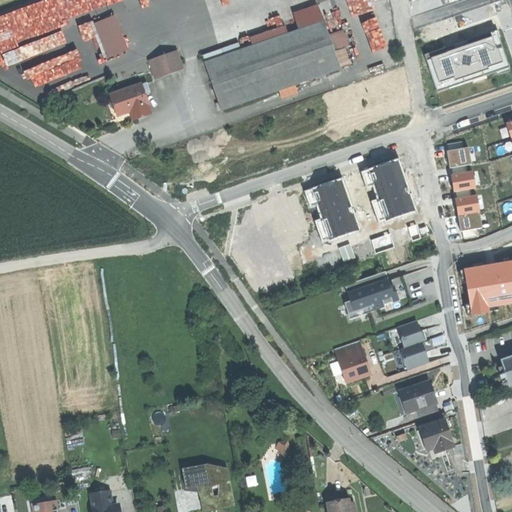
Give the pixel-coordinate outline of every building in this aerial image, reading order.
[(80,0),(41,0),(16,7),(20,25),(83,9),(80,0)] [(141,0),(142,4),(148,2),(151,14),(163,11),(160,0),(169,0),(171,8),(200,0),(141,0)] [(15,11),(5,14),(8,23),(18,20),(15,11)] [(96,23),(110,58),(131,50),(117,14),(96,23)] [(203,66),(220,112),(339,69),(323,23),(203,66)] [(506,63),(493,26),(422,51),(435,88),(506,63)] [(155,68),(158,76),(183,67),(178,52),(152,61),(155,68)] [(144,88),(111,99),(115,110),(118,119),(128,116),(131,124),(148,118),(142,101),(148,99),(144,88)] [(184,122),(189,126),(210,100),(205,96),(184,122)] [(511,114),(502,117),(511,147),(511,114)] [(468,141),(442,145),(457,228),(482,224),(468,141)] [(511,253),(459,263),(467,311),(486,308),(485,302),(511,296),(511,253)] [(353,281),(366,319),(415,303),(408,284),(418,281),(411,262),(353,281)] [(398,330),(405,350),(426,343),(427,343),(420,322),(398,330)] [(335,351),(348,386),(375,376),(361,341),(335,351)] [(402,351),(409,373),(433,364),(426,343),(405,350),(402,351)] [(507,374),(511,386),(511,385),(511,357),(503,360),(507,374)] [(416,399),(420,409),(441,402),(438,391),(434,381),(407,389),(411,400),(416,399)] [(410,412),(420,409),(416,399),(411,400),(407,389),(403,391),(410,412)] [(445,420),(421,428),(428,449),(435,447),(436,452),(454,446),(449,431),(445,420)] [(282,459),(292,458),(289,441),(278,442),(279,457),(265,459),(270,493),(286,490),(282,459)] [(199,487),(203,511),(234,506),(228,469),(207,465),(180,470),(184,490),(199,487)] [(257,476),(248,477),(249,486),(258,485),(257,476)] [(110,493),(91,496),(94,511),(119,511),(115,510),(114,506),(112,506),(110,493)] [(327,501),(329,511),(355,511),(355,507),(353,499),(349,500),(348,497),(343,498),(343,497),(337,498),(337,499),(327,501)] [(57,511),(55,501),(46,503),(45,501),(32,504),(33,511),(57,511)]
